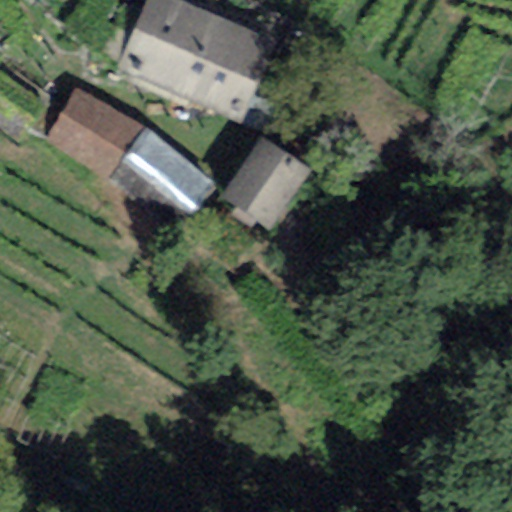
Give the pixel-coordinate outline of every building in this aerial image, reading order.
[(274,43),(176,0),(145,0),(114,71),(238,125),(274,43)] [(53,92),(0,55),(0,130),(18,143),(53,92)] [(77,87),(44,139),(105,181),(144,126),(77,87)] [(216,188),(144,126),(105,181),(175,231),(216,188)] [(309,171),(260,138),(219,199),(269,232),(309,171)]
